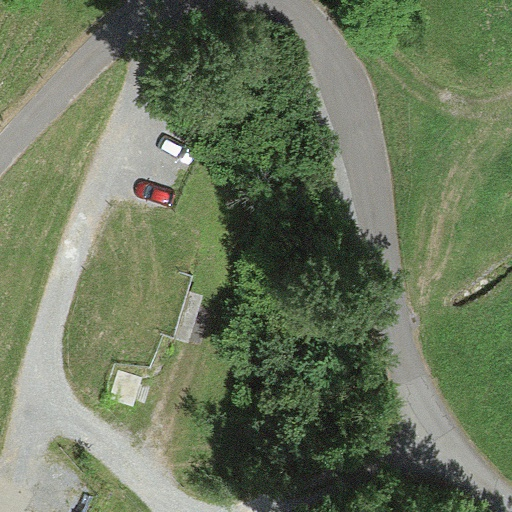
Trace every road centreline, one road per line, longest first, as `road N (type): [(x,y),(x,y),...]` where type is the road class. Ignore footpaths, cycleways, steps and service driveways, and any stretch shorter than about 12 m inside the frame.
road 1 (residential): [(511,511),(421,429),(387,334),(352,137),(329,59),(285,11),(245,0)]
road 2 (residential): [(156,0),(117,28),(0,149)]
